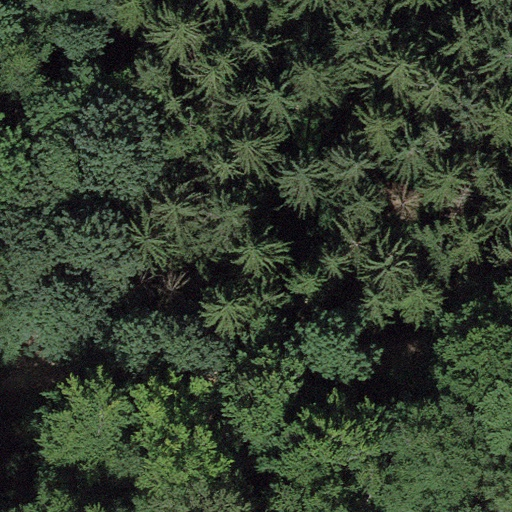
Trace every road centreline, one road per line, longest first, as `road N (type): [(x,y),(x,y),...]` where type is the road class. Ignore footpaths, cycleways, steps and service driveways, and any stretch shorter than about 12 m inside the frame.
road 1 (track): [(511,332),(344,353),(0,369)]
road 2 (track): [(0,423),(243,476),(261,511)]
